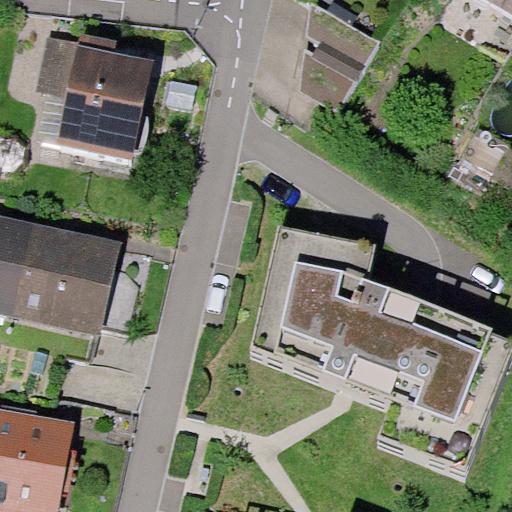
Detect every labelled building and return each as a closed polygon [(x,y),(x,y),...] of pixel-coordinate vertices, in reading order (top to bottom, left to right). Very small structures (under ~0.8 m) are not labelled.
[(511,0),(436,0),(511,47),(511,0)] [(373,51),(301,16),(294,100),(330,118),(357,76),(373,51)] [(150,182),(169,84),(132,77),(135,62),(48,44),(36,104),(55,108),(44,161),(150,182)] [(377,248),(279,224),(249,361),(388,413),(376,446),(466,482),(511,362),(511,340),(494,332),(369,282),(377,248)] [(134,256),(4,228),(0,245),(0,318),(115,343),(134,256)] [(74,511),(96,434),(7,409),(0,441),(0,511),(74,511)]
